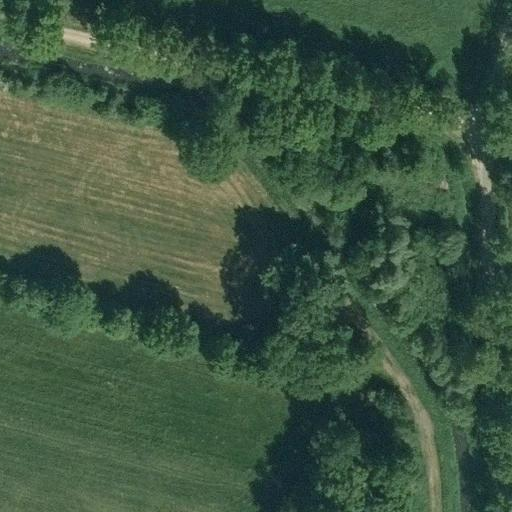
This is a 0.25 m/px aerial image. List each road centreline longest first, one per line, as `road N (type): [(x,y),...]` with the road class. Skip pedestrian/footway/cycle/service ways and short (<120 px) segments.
road 1 (unclassified): [(504,511),(484,163),(511,14)]
road 2 (track): [(486,127),(0,18)]
road 3 (track): [(429,511),(419,407),(329,263),(305,258)]
